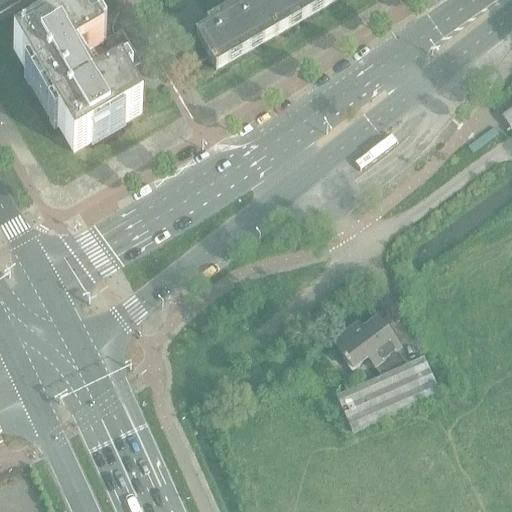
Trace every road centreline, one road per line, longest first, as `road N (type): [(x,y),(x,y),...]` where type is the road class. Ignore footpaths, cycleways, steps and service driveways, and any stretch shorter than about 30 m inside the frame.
road 1 (secondary): [(80,344),(511,19)]
road 2 (secondary): [(477,0),(285,138),(51,290)]
road 3 (primary): [(159,511),(80,344)]
road 4 (primary): [(25,381),(85,511)]
